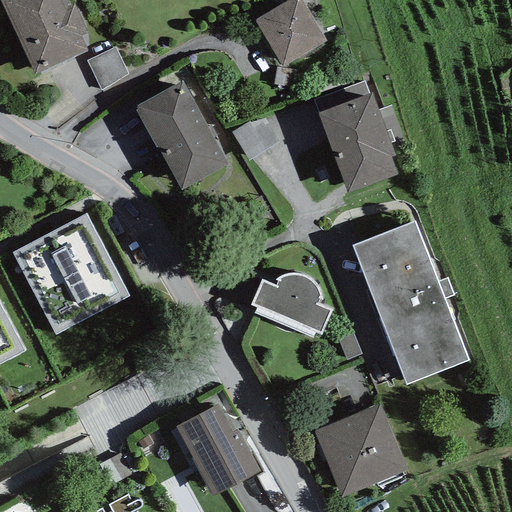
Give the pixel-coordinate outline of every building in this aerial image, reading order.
[(68,0),(35,0),(9,12),(40,82),(94,58),(68,0)] [(300,3),(258,29),(285,72),(326,46),(300,3)] [(91,65),(102,94),(131,84),(121,54),(91,65)] [(186,86),(139,113),(183,193),(231,166),(186,86)] [(374,100),(321,119),(348,194),(401,175),(374,100)] [(128,299),(86,216),(12,253),(54,336),(128,299)] [(418,225),(354,250),(407,387),(472,362),(418,225)] [(339,304),(269,275),(255,311),(325,340),(339,304)] [(0,365),(25,353),(0,305),(0,365)] [(379,410),(316,437),(342,497),(405,469),(379,410)] [(227,411),(181,434),(214,500),(260,477),(227,411)] [(136,511),(128,496),(97,511),(136,511)]
